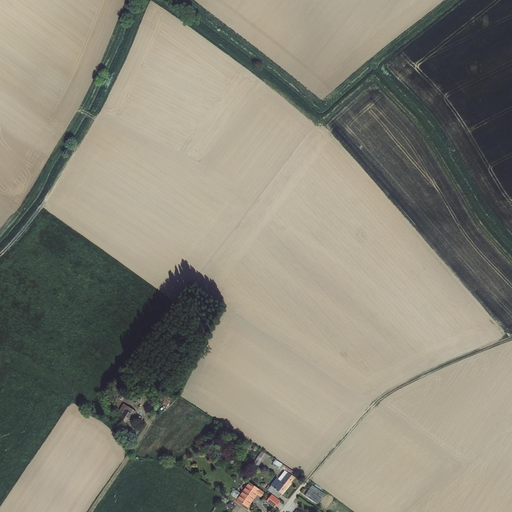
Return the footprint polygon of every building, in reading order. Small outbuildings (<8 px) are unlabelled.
[(127,401),(120,412),(123,414),(118,422),(117,421),(115,424),(122,428),(133,411),(136,413),(138,409),(127,401)] [(279,496),(299,471),(284,461),(281,464),(288,469),(272,491),(279,496)] [(249,480),(238,497),(249,504),(258,490),(261,493),(264,489),(249,480)] [(324,492),(311,483),(305,493),(318,502),(324,492)] [(277,506),(281,500),(273,494),(269,500),(277,506)]
